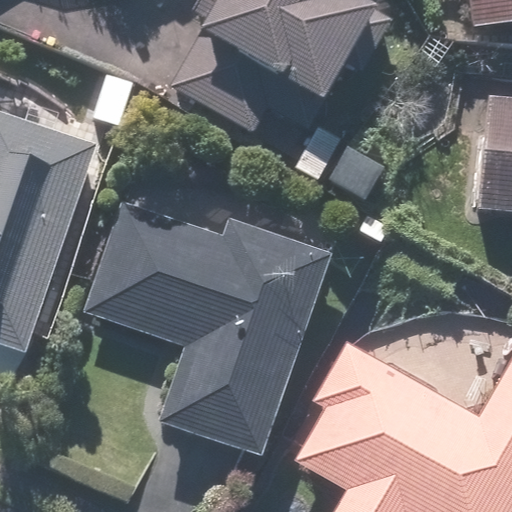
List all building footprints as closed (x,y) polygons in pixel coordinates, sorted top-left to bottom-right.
[(225,0),(172,92),(253,139),(268,113),(311,138),(384,12),(363,0),(225,0)] [(511,0),(468,0),(472,34),(511,29),(511,0)] [(511,104),(487,102),(477,215),(511,218),(511,104)] [(0,348),(28,358),(99,149),(0,115),(0,348)] [(159,427),(264,462),(333,257),(229,222),(223,241),(122,207),(84,318),(185,352),(159,427)] [(511,511),(511,366),(482,421),(346,346),(312,407),(325,414),(295,467),(347,495),(337,511),(511,511)]
